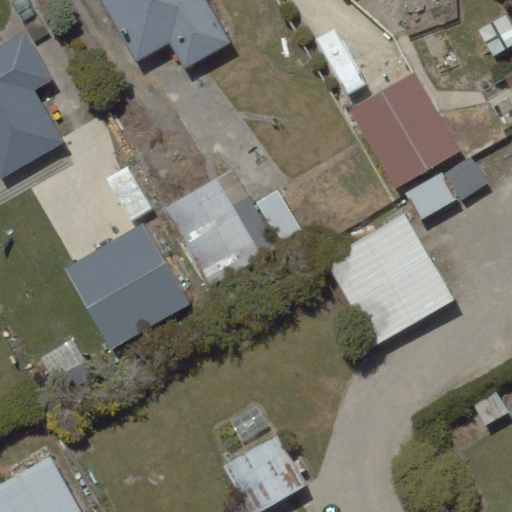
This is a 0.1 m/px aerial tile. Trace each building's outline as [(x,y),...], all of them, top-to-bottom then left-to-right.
[(185,81),(232,58),(203,0),(96,0),(133,76),(173,57),(185,81)] [(0,118),(56,86),(29,38),(0,54),(0,118)] [(466,161),(422,85),(354,124),(398,201),(413,192),(431,224),(475,199),(456,167),(466,161)] [(511,87),(485,101),(502,132),(511,126),(511,87)] [(109,135),(97,114),(28,151),(74,235),(122,209),(87,147),(109,135)] [(348,164),(260,214),(283,255),(372,206),(348,164)] [(260,252),(215,175),(170,201),(216,278),(260,252)] [(304,278),(345,366),(448,318),(473,333),(500,295),(466,275),(452,295),(418,224),(304,278)] [(511,412),(501,391),(471,407),(487,436),(511,422),(511,412)] [(288,426),(221,464),(247,511),(278,511),(323,487),(288,426)] [(79,511),(49,458),(0,485),(0,511),(79,511)]
